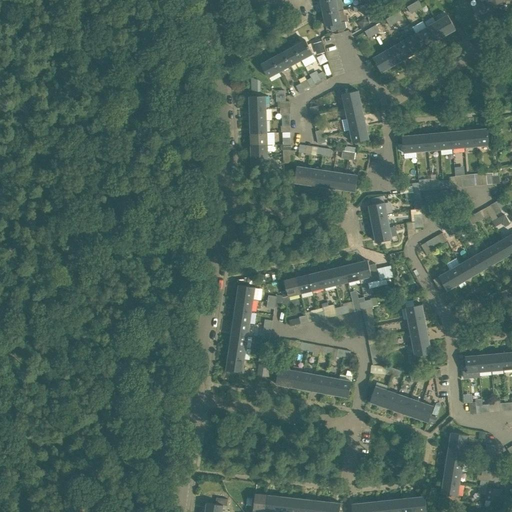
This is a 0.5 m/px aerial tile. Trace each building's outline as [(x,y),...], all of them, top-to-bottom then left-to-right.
[(339,10),(336,0),(325,0),(321,1),(323,13),(339,10)] [(422,7),(418,0),(412,3),(416,10),(422,7)] [(486,0),(487,0),(480,2),(481,7),(475,9),(477,16),(495,11),(493,5),(505,1),(505,0),(486,0)] [(416,10),(412,3),(407,7),(411,13),(416,10)] [(346,28),(345,22),(341,23),(339,10),(323,13),(326,26),(330,25),(331,31),(346,28)] [(401,20),(397,13),(391,16),(395,23),(401,20)] [(448,15),(437,21),(445,35),(456,29),(448,15)] [(395,23),(391,16),(386,19),(390,26),(395,23)] [(369,23),(365,18),(360,22),(363,27),(369,23)] [(445,35),(437,21),(426,27),(435,42),(445,35)] [(380,32),(376,25),(370,28),(374,35),(380,32)] [(435,42),(426,27),(416,33),(424,48),(435,42)] [(374,35),(370,28),(365,31),(369,38),(374,35)] [(416,33),(405,40),(413,54),(424,48),(416,33)] [(316,50),(323,48),(320,39),(313,42),(316,50)] [(313,54),(305,40),(294,46),(302,60),(313,54)] [(413,54),(405,40),(395,46),(403,60),(413,54)] [(302,60),(294,46),(283,52),(291,66),(302,60)] [(403,60),(395,46),(384,52),(392,66),(403,60)] [(291,66),(283,52),(272,58),(280,72),(291,66)] [(392,66),(384,52),(373,58),(381,72),(392,66)] [(280,72),(272,58),(261,64),(269,78),(280,72)] [(345,106),(361,103),(358,91),(342,94),(345,106)] [(266,108),(266,96),(249,96),(250,109),(266,108)] [(361,103),(345,106),(347,118),(363,115),(361,103)] [(267,120),(266,108),(250,109),(250,121),(267,120)] [(363,115),(347,118),(350,130),(366,126),(363,115)] [(267,133),(267,120),(250,121),(251,133),(267,133)] [(369,139),(366,126),(350,130),(353,142),(369,139)] [(488,129),(476,130),(477,146),(490,145),(488,129)] [(476,130),(464,131),(465,147),(477,146),(476,130)] [(464,131),(451,132),(453,148),(465,147),(464,131)] [(453,148),(451,132),(439,133),(441,149),(453,148)] [(268,145),(267,133),(251,133),(251,145),(268,145)] [(441,149),(439,133),(427,134),(429,150),(441,149)] [(427,134),(415,135),(416,151),(429,150),(427,134)] [(416,151),(415,135),(403,136),(404,152),(416,151)] [(268,157),(268,145),(251,145),(251,158),(268,157)] [(269,169),(268,157),(251,158),(252,170),(269,169)] [(307,185),(309,169),(297,167),(295,183),(307,185)] [(321,170),(309,169),(307,185),(319,186),(321,170)] [(321,170),(319,186),(331,188),(333,172),(321,170)] [(345,174),(333,172),(331,188),(343,190),(345,174)] [(357,176),(345,174),(343,190),(355,192),(357,176)] [(504,206),(500,199),(495,202),(499,209),(500,209),(504,206)] [(495,202),(490,205),(496,215),(502,211),(500,209),(499,209),(495,202)] [(371,218),(387,215),(384,203),(369,206),(371,218)] [(474,214),(478,221),(484,218),(480,211),(474,214)] [(478,221),(474,214),(468,218),(472,225),(478,221)] [(387,215),(371,218),(374,230),(389,226),(387,215)] [(453,227),(457,234),(463,230),(459,223),(453,227)] [(389,226),(374,230),(376,242),(392,239),(389,226)] [(457,234),(453,227),(447,230),(451,237),(457,234)] [(511,234),(503,240),(511,254),(511,253),(511,234)] [(432,239),(436,246),(442,243),(438,236),(432,239)] [(436,246),(432,239),(426,242),(430,249),(436,246)] [(511,254),(503,240),(492,246),(500,260),(511,254)] [(500,260),(492,246),(482,252),(490,266),(500,260)] [(490,266),(482,252),(471,258),(479,272),(490,266)] [(471,258),(461,265),(469,278),(479,272),(471,258)] [(379,280),(376,269),(375,263),(369,265),(368,260),(356,263),(360,279),(365,278),(366,283),(379,280)] [(360,279),(356,263),(344,266),(348,282),(360,279)] [(469,278),(461,265),(450,271),(458,284),(469,278)] [(348,282),(344,266),(332,269),(336,285),(348,282)] [(376,269),(379,280),(392,277),(389,266),(376,269)] [(332,269),(320,272),(324,288),(336,285),(332,269)] [(458,284),(450,271),(439,277),(447,291),(458,284)] [(324,288),(320,272),(308,274),(312,291),(324,288)] [(312,291),(308,274),(296,277),(300,293),(312,291)] [(300,293),(296,277),(284,280),(288,296),(300,293)] [(254,299),(255,287),(239,285),(237,297),(254,299)] [(252,311),(254,299),(237,297),(235,309),(252,311)] [(408,320),(425,317),(422,304),(406,307),(408,320)] [(250,323),(252,311),(235,309),(234,321),(250,323)] [(427,329),(425,317),(408,320),(411,332),(427,329)] [(248,336),(250,323),(234,321),(232,333),(248,336)] [(429,340),(427,329),(411,332),(413,344),(429,340)] [(246,348),(248,336),(232,333),(230,345),(246,348)] [(432,353),(429,340),(413,344),(415,356),(432,353)] [(322,346),(314,344),(313,352),(313,354),(319,355),(319,354),(320,354),(322,346)] [(245,360),(246,348),(230,345),(228,357),(245,360)] [(511,352),(502,354),(504,370),(511,368),(511,352)] [(504,370),(502,354),(490,355),(491,371),(504,370)] [(491,371),(490,355),(478,356),(479,372),(491,371)] [(479,372),(478,356),(465,357),(467,373),(479,372)] [(243,372),(245,360),(228,357),(226,370),(243,372)] [(271,376),(272,366),(262,364),(260,364),(258,374),(266,376),(271,376)] [(392,376),(395,368),(388,366),(386,374),(392,376)] [(288,386),(291,370),(279,368),(276,384),(288,386)] [(401,370),(395,368),(392,376),(398,378),(401,370)] [(300,388),(303,372),(291,370),(288,386),(300,388)] [(312,391),(315,374),(303,372),(300,388),(312,391)] [(410,374),(411,382),(418,381),(417,373),(410,374)] [(324,393),(327,376),(315,374),(312,391),(324,393)] [(336,395),(339,379),(327,376),(324,393),(336,395)] [(349,397),(351,381),(339,379),(336,395),(349,397)] [(382,406),(387,390),(375,386),(370,402),(382,406)] [(393,410),(399,394),(387,390),(382,406),(393,410)] [(405,414),(410,398),(399,394),(393,410),(405,414)] [(417,418),(422,402),(410,398),(405,414),(417,418)] [(428,422),(434,406),(422,402),(417,418),(428,422)] [(466,447),(468,435),(451,432),(449,445),(466,447)] [(464,459),(466,447),(449,445),(447,457),(464,459)] [(462,472),(464,459),(447,457),(445,469),(462,472)] [(460,484),(462,472),(445,469),(443,481),(460,484)] [(458,496),(460,484),(443,481),(441,493),(458,496)] [(499,502),(501,490),(493,489),(491,501),(499,502)] [(266,511),(268,496),(255,494),(254,510),(266,511)] [(278,511),(280,497),(268,496),(266,511),(267,511),(278,511)] [(280,497),(278,511),(290,511),(292,498),(280,497)] [(426,511),(425,497),(412,498),(413,511),(426,511)] [(207,504),(205,511),(221,511),(223,506),(227,507),(228,500),(217,498),(216,505),(207,504)] [(292,498),(290,511),(302,511),(304,499),(292,498)] [(413,511),(412,498),(400,499),(401,511),(413,511)] [(314,511),(316,501),(304,499),(302,511),(314,511)] [(401,511),(400,499),(388,501),(389,511),(401,511)] [(316,501),(314,511),(326,511),(327,502),(316,501)] [(389,511),(388,501),(377,502),(377,511),(389,511)] [(327,502),(326,511),(338,511),(340,503),(327,502)] [(377,511),(377,502),(365,503),(365,511),(377,511)] [(365,511),(365,503),(352,504),(353,511),(365,511)]
